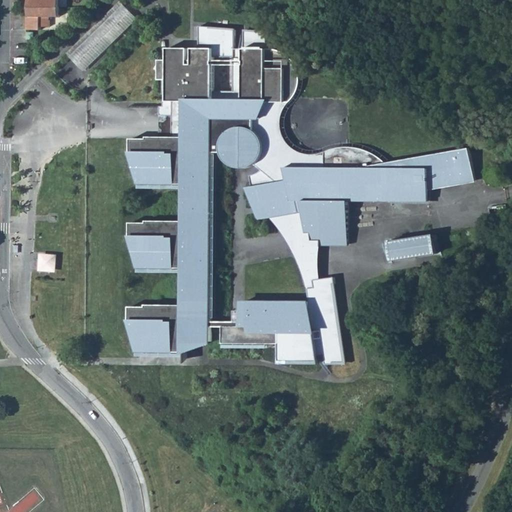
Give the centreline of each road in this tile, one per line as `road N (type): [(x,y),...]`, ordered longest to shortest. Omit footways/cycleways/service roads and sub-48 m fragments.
road 1 (residential): [(134,511),(102,430),(0,314)]
road 2 (tertiary): [(511,394),(460,511)]
